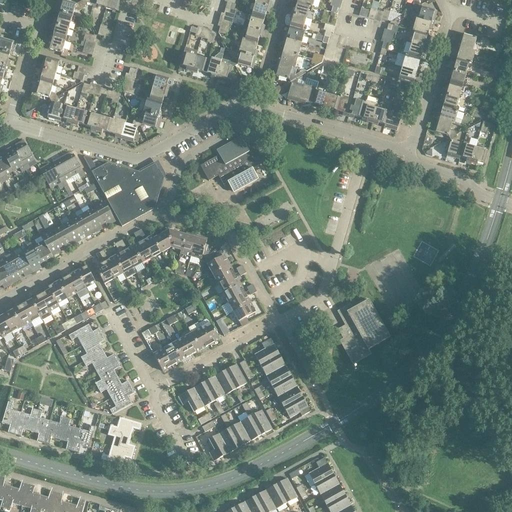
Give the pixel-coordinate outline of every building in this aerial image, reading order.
[(57,13),(60,14),(72,17),(75,10),(79,11),(82,10),(79,3),(76,5),(61,0),(57,13)] [(81,0),(81,2),(79,3),(82,10),(85,8),(86,3),(93,5),(94,5),(95,0),(81,0)] [(95,0),(94,5),(93,5),(92,8),(98,9),(99,7),(106,9),(108,0),(95,0)] [(108,0),(106,9),(113,11),(112,13),(118,15),(122,0),(121,0),(108,0)] [(189,10),(192,0),(184,0),(183,8),(189,10)] [(270,0),(256,0),(255,4),(270,8),(272,3),(270,2),(270,0)] [(410,0),(414,1),(412,6),(414,9),(421,5),(419,3),(419,0),(410,0)] [(312,7),(297,3),(295,10),(293,9),(291,15),(306,19),(308,12),(311,12),(312,7)] [(270,8),(255,4),(253,11),(251,11),(249,16),(265,20),(267,13),(269,14),(270,8)] [(422,8),(421,5),(414,9),(416,11),(420,13),(418,20),(433,24),(437,12),(422,8)] [(367,12),(361,10),(359,16),(366,18),(367,12)] [(327,18),(325,24),(335,27),(336,21),(334,20),(336,14),(331,13),(329,19),(327,18)] [(60,14),(58,20),(56,19),(54,25),(69,29),(71,22),(73,23),(75,17),(72,17),(60,14)] [(306,19),(291,15),(290,20),(292,21),(290,28),(305,32),(306,27),(304,26),(306,19)] [(265,20),(249,16),(248,21),(250,21),(248,28),(263,33),(265,27),(263,27),(265,20)] [(416,19),(412,32),(427,36),(429,29),(432,30),(433,24),(418,20),(416,19)] [(232,24),(219,20),(218,26),(220,27),(225,28),(230,30),(232,24)] [(325,24),(323,30),(326,31),(324,37),(329,38),(331,33),(333,33),(335,27),(325,24)] [(69,29),(54,25),(53,30),(55,31),(53,37),(53,38),(65,41),(68,42),(69,37),(67,36),(69,29)] [(263,33),(248,28),(246,36),(244,35),(243,40),(258,44),(259,38),(262,38),(263,33)] [(305,32),(290,28),(288,34),(286,34),(284,39),(302,44),(305,32)] [(427,36),(412,32),(411,36),(413,37),(411,44),(426,48),(428,43),(426,42),(427,36)] [(2,36),(0,35),(0,51),(10,55),(12,56),(16,43),(1,39),(2,36)] [(476,39),(462,35),(458,47),(473,51),(475,43),(480,44),(482,38),(476,36),(476,39)] [(382,36),(381,42),(383,43),(382,49),(387,50),(388,44),(391,45),(392,39),(382,36)] [(51,37),(47,50),(62,54),(61,56),(66,58),(68,51),(63,50),(65,41),(53,38),(53,37),(51,37)] [(302,44),(284,39),(283,44),(285,45),(283,52),(298,56),(302,44)] [(94,43),(89,41),(85,40),(81,53),(92,56),(94,45),(93,45),(94,43)] [(258,44),(243,40),(239,53),(241,53),(256,57),(258,52),(256,51),(258,44)] [(401,55),(406,56),(420,60),(422,53),(425,54),(426,48),(411,44),(405,42),(401,55)] [(473,51),(458,47),(457,52),(459,53),(457,60),(472,64),(475,52),(473,51)] [(0,65),(8,67),(10,62),(8,61),(10,55),(0,51),(0,65)] [(190,53),(184,51),(179,69),(192,72),(196,57),(189,55),(190,53)] [(237,52),(235,59),(234,59),(232,60),(235,66),(238,65),(253,70),(256,57),(241,53),(239,53),(237,52)] [(298,56),(283,52),(281,58),(279,58),(277,63),(292,67),(292,68),(294,68),(298,56)] [(215,58),(214,60),(209,59),(205,73),(211,75),(211,78),(216,79),(220,64),(221,64),(221,62),(222,60),(223,55),(219,54),(215,58)] [(420,60),(406,56),(402,68),(419,73),(421,67),(419,67),(420,60)] [(203,60),(196,57),(192,72),(197,74),(198,71),(205,73),(209,59),(204,57),(203,60)] [(62,62),(47,58),(45,64),(43,64),(41,69),(56,74),(58,67),(61,67),(62,62)] [(229,62),(222,60),(221,62),(221,64),(220,64),(216,79),(229,83),(233,68),(235,66),(232,60),(229,61),(229,62)] [(472,64),(457,60),(455,66),(453,66),(451,71),(466,75),(468,68),(470,69),(472,64)] [(292,67),(277,63),(274,76),(289,80),(290,82),(296,79),(295,76),(290,74),(292,68),(292,67)] [(7,73),(8,67),(0,65),(0,77),(3,79),(5,79),(7,73)] [(419,73),(402,68),(398,80),(414,84),(415,77),(418,78),(419,73)] [(56,74),(41,69),(40,75),(42,76),(40,82),(53,86),(55,87),(56,81),(54,81),(56,74)] [(466,75),(451,71),(449,77),(452,77),(450,84),(465,88),(466,83),(464,83),(466,75)] [(169,79),(154,75),(153,80),(155,81),(153,88),(168,92),(169,87),(167,86),(169,79)] [(298,82),(296,79),(290,82),(291,85),(287,99),(300,103),(304,88),(297,86),(298,82)] [(49,98),(51,100),(57,97),(56,94),(51,93),(53,86),(40,82),(38,81),(34,94),(49,98)] [(91,83),(90,86),(89,91),(88,93),(94,95),(97,85),(91,83)] [(465,88),(450,84),(448,91),(446,90),(444,95),(459,99),(461,92),(463,93),(465,88)] [(103,87),(97,85),(94,95),(100,97),(101,94),(102,89),(103,89),(103,87)] [(304,86),(304,88),(300,103),(305,105),(306,102),(312,104),(317,90),(304,86)] [(282,87),(275,91),(278,96),(285,92),(282,87)] [(109,88),(108,91),(107,96),(106,98),(112,100),(114,93),(115,90),(109,88)] [(168,92),(153,88),(151,96),(149,95),(147,100),(162,104),(164,97),(166,98),(168,92)] [(322,91),(317,90),(312,104),(311,106),(324,110),(328,96),(321,94),(322,91)] [(120,95),(114,93),(112,100),(111,103),(117,104),(120,95)] [(335,98),(328,96),(324,110),(329,112),(330,109),(337,111),(341,97),(336,95),(335,98)] [(459,99),(444,95),(442,101),(445,101),(443,108),(458,112),(459,107),(457,106),(459,99)] [(58,99),(57,97),(51,100),(52,103),(48,118),(60,122),(61,120),(61,119),(64,107),(64,106),(57,104),(58,99)] [(353,100),(341,97),(337,111),(343,113),(343,116),(348,117),(353,100)] [(162,104),(147,100),(144,112),(146,113),(161,117),(162,111),(160,111),(162,104)] [(365,103),(353,100),(348,117),(354,119),(354,117),(361,118),(365,103)] [(366,101),(365,103),(361,118),(367,120),(367,123),(372,124),(377,109),(378,104),(366,101)] [(390,108),(389,110),(390,111),(389,113),(385,125),(384,128),(397,131),(401,117),(404,118),(408,103),(401,101),(396,110),(390,108)] [(64,104),(64,106),(64,107),(61,119),(61,120),(67,121),(67,124),(72,125),(76,110),(69,108),(70,106),(64,104)] [(77,108),(76,110),(72,125),(78,127),(78,124),(85,126),(89,111),(84,110),(77,108)] [(458,112),(443,108),(441,115),(439,114),(437,119),(452,124),(454,125),(458,112)] [(384,111),(377,109),(372,124),(378,126),(378,123),(385,125),(389,113),(390,111),(389,110),(384,109),(384,111)] [(94,113),(89,111),(85,126),(92,128),(91,130),(96,132),(101,117),(93,115),(94,113)] [(146,113),(144,120),(139,119),(136,120),(140,127),(142,125),(157,129),(161,117),(146,113)] [(108,119),(101,117),(96,132),(102,134),(103,131),(109,133),(113,119),(108,117),(108,119)] [(126,122),(113,119),(109,133),(116,135),(115,137),(121,139),(125,124),(126,122)] [(452,124),(437,119),(433,132),(448,136),(450,139),(456,135),(454,132),(450,131),(452,124)] [(140,127),(136,120),(133,122),(132,126),(125,124),(121,139),(133,143),(137,128),(140,127)] [(458,138),(456,135),(450,139),(451,141),(447,156),(459,160),(460,157),(463,145),(456,143),(458,138)] [(249,152),(241,138),(217,151),(219,156),(200,166),(209,181),(220,175),(222,179),(220,180),(224,185),(228,183),(233,192),(258,179),(252,169),(262,164),(261,161),(254,149),(249,152)] [(34,160),(23,141),(15,145),(17,149),(15,151),(26,170),(30,168),(27,163),(34,160)] [(464,142),(463,145),(460,157),(466,159),(466,161),(471,163),(475,148),(468,146),(469,144),(464,142)] [(10,148),(2,153),(12,171),(19,168),(21,173),(26,170),(15,151),(12,152),(10,148)] [(482,150),(475,148),(471,163),(477,165),(477,162),(484,164),(489,149),(483,148),(482,150)] [(12,171),(2,153),(0,153),(0,173),(5,182),(9,180),(6,175),(12,171)] [(71,157),(69,153),(61,158),(71,176),(78,173),(80,178),(85,175),(74,155),(71,157)] [(85,157),(84,158),(92,172),(122,227),(155,209),(154,207),(156,206),(163,180),(164,179),(159,169),(158,170),(155,164),(138,174),(137,172),(108,163),(97,170),(90,158),(85,157)] [(71,176),(61,158),(53,162),(55,166),(52,167),(63,187),(67,185),(65,180),(71,176)] [(39,170),(43,176),(50,188),(57,184),(59,189),(63,187),(52,167),(50,169),(48,165),(39,170)] [(24,180),(19,183),(22,188),(27,186),(24,180)] [(9,191),(0,196),(0,198),(1,200),(11,194),(9,191)] [(96,202),(92,204),(103,224),(105,222),(107,226),(116,222),(105,203),(98,206),(96,202)] [(103,224),(92,204),(88,206),(90,211),(84,214),(94,233),(102,229),(100,225),(103,224)] [(75,213),(71,216),(82,235),(84,234),(86,238),(94,233),(84,214),(77,218),(75,213)] [(82,235),(71,216),(66,218),(69,223),(63,226),(73,245),(81,241),(79,237),(82,235)] [(54,225),(50,227),(61,247),(63,246),(65,250),(73,245),(63,226),(56,230),(54,225)] [(61,247),(50,227),(46,229),(48,234),(41,238),(44,242),(52,257),(61,252),(58,248),(61,247)] [(171,248),(169,231),(154,239),(161,253),(171,248)] [(186,235),(169,231),(171,248),(181,251),(182,251),(186,236),(186,235)] [(186,233),(186,235),(186,236),(182,251),(181,251),(180,254),(191,257),(197,236),(186,233)] [(152,236),(143,241),(153,260),(154,259),(153,258),(161,253),(154,239),(152,236)] [(207,239),(197,236),(191,257),(201,260),(205,263),(210,256),(204,251),(207,239)] [(35,241),(31,243),(42,263),(44,262),(46,265),(55,261),(52,257),(44,242),(37,246),(35,241)] [(153,260),(143,241),(133,247),(142,264),(150,259),(151,261),(153,260)] [(42,263),(31,243),(26,245),(29,250),(23,254),(33,273),(42,268),(39,264),(42,263)] [(142,264),(133,247),(124,252),(134,271),(136,270),(135,268),(142,264)] [(14,252),(10,255),(21,275),(23,274),(25,277),(33,273),(23,254),(16,257),(14,252)] [(136,274),(134,271),(124,252),(114,257),(123,274),(126,279),(136,274)] [(21,275),(10,255),(5,257),(8,262),(2,265),(12,284),(20,280),(18,276),(21,275)] [(215,260),(210,256),(205,263),(207,265),(213,275),(230,266),(224,256),(215,260)] [(123,274),(114,257),(105,262),(115,281),(117,281),(116,279),(123,274)] [(115,281),(105,262),(95,268),(105,285),(112,280),(113,282),(115,281)] [(0,286),(2,285),(4,289),(12,284),(2,265),(0,266),(0,286)] [(235,275),(230,266),(213,275),(217,283),(215,284),(216,285),(235,275)] [(96,284),(87,267),(77,272),(86,289),(96,284)] [(86,289),(77,272),(67,277),(77,294),(86,289)] [(240,285),(235,275),(216,285),(217,287),(219,286),(223,294),(240,285)] [(77,294),(67,277),(58,283),(67,299),(77,294)] [(67,299),(58,283),(48,288),(50,291),(58,304),(67,299)] [(245,294),(240,285),(223,294),(227,301),(225,302),(226,304),(245,294)] [(50,291),(41,296),(50,312),(59,307),(58,304),(50,291)] [(251,303),(245,294),(226,304),(227,306),(229,305),(234,312),(251,303)] [(41,296),(32,301),(31,301),(41,318),(50,312),(41,296)] [(31,299),(21,304),(31,323),(41,318),(31,301),(32,301),(31,299)] [(390,338),(369,300),(353,309),(350,305),(338,312),(345,325),(338,330),(343,339),(340,341),(353,365),(371,355),(369,350),(390,338)] [(256,313),(251,303),(234,312),(242,327),(249,323),(246,318),(256,313)] [(31,323),(21,304),(11,310),(21,328),(31,323)] [(21,328),(11,310),(2,315),(12,333),(21,328)] [(12,333),(2,315),(0,315),(0,333),(1,335),(2,338),(12,333)] [(222,319),(216,322),(224,336),(229,333),(222,319)] [(211,323),(201,328),(210,345),(220,340),(211,323)] [(189,329),(191,334),(200,351),(210,345),(201,328),(198,324),(189,329)] [(93,333),(89,325),(69,336),(71,341),(77,338),(82,346),(102,335),(99,329),(93,333)] [(191,334),(182,339),(191,356),(200,351),(191,334)] [(106,341),(102,335),(82,346),(87,355),(81,358),(84,363),(103,352),(99,344),(106,341)] [(191,356),(182,339),(172,344),(182,361),(191,356)] [(255,355),(261,366),(280,355),(271,339),(262,344),(265,349),(255,355)] [(182,361),(172,344),(163,350),(172,366),(182,361)] [(172,366),(163,350),(153,355),(163,372),(172,366)] [(107,359),(103,352),(84,363),(86,367),(92,364),(97,373),(117,361),(114,355),(107,359)] [(285,366),(280,355),(261,366),(266,376),(285,366)] [(120,367),(117,361),(97,373),(101,381),(95,385),(98,389),(118,378),(114,371),(120,367)] [(245,361),(240,364),(245,374),(251,371),(245,361)] [(247,384),(237,365),(226,371),(236,390),(247,384)] [(291,376),(285,366),(266,376),(272,387),(291,376)] [(236,390),(226,371),(215,377),(226,396),(236,390)] [(297,387),(291,376),(272,387),(278,397),(297,387)] [(226,396),(215,377),(205,382),(215,401),(226,396)] [(122,385),(118,378),(98,389),(100,393),(106,390),(111,399),(131,388),(128,382),(122,385)] [(215,401),(205,382),(194,388),(205,407),(215,401)] [(303,397),(297,387),(278,397),(284,408),(303,397)] [(135,394),(131,388),(111,399),(116,408),(110,411),(113,415),(132,404),(128,397),(135,394)] [(205,407),(194,388),(178,397),(183,406),(188,403),(194,413),(205,407)] [(311,412),(303,397),(284,408),(290,419),(300,413),(302,417),(311,412)] [(14,404),(8,402),(2,424),(10,426),(8,433),(15,435),(21,413),(12,410),(14,404)] [(31,415),(21,413),(15,435),(21,437),(23,430),(31,432),(37,410),(32,409),(31,415)] [(42,412),(37,410),(31,432),(39,434),(37,441),(44,443),(50,421),(40,418),(42,412)] [(272,430),(262,411),(251,417),(262,436),(272,430)] [(198,420),(201,425),(212,420),(209,414),(198,420)] [(59,424),(50,421),(44,443),(50,445),(52,438),(60,441),(66,419),(61,417),(59,424)] [(262,436),(251,417),(241,423),(251,441),(262,436)] [(110,427),(109,430),(131,437),(133,429),(140,431),(142,424),(120,418),(117,427),(111,426),(110,427)] [(71,420),(66,419),(60,441),(68,443),(66,449),(72,451),(79,429),(69,426),(71,420)] [(216,427),(213,422),(202,428),(205,433),(216,427)] [(251,441),(241,423),(230,428),(241,447),(251,441)] [(88,432),(79,429),(72,451),(79,453),(81,447),(89,449),(95,427),(90,426),(88,432)] [(241,447),(230,428),(220,434),(230,453),(241,447)] [(131,437),(109,430),(108,435),(114,437),(111,447),(134,453),(135,447),(129,445),(131,437)] [(230,453),(220,434),(209,440),(214,450),(209,453),(214,462),(230,453)] [(134,453),(111,447),(109,456),(102,454),(101,460),(123,466),(125,458),(132,460),(134,453)] [(91,452),(90,458),(100,461),(102,455),(91,452)] [(309,474),(315,485),(334,474),(325,458),(316,463),(319,468),(309,474)] [(339,485),(334,474),(315,485),(321,495),(339,485)] [(6,478),(0,476),(0,500),(3,501),(1,508),(6,509),(12,487),(4,485),(6,478)] [(298,498),(287,479),(277,485),(287,504),(298,498)] [(28,485),(22,483),(20,489),(12,487),(6,509),(11,510),(12,504),(22,507),(28,485)] [(35,486),(28,485),(22,507),(31,509),(30,511),(35,511),(41,495),(33,493),(35,486)] [(287,504),(277,485),(266,491),(277,510),(287,504)] [(345,495),(339,485),(321,495),(326,506),(345,495)] [(51,511),(57,493),(50,491),(48,498),(41,495),(35,511),(51,511)] [(272,511),(277,510),(266,491),(256,496),(264,511),(272,511)] [(64,495),(57,493),(51,511),(67,511),(70,504),(62,501),(64,495)] [(340,511),(351,506),(345,495),(326,506),(329,511),(340,511)] [(264,511),(256,496),(245,502),(250,511),(264,511)] [(83,511),(86,501),(79,499),(77,506),(70,504),(67,511),(83,511)] [(250,511),(245,502),(235,508),(236,511),(250,511)]
